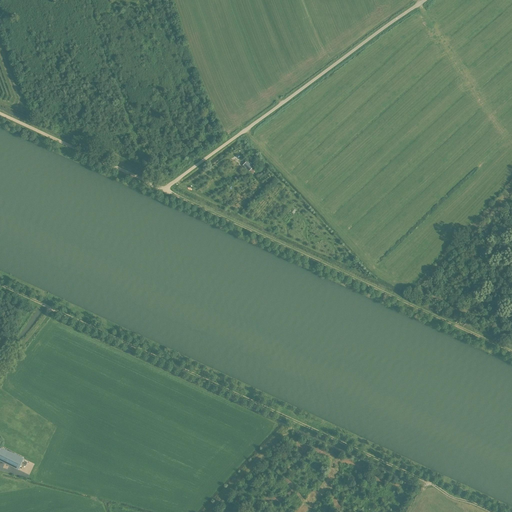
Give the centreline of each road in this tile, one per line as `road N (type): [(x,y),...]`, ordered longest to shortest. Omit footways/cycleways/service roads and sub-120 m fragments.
road 1 (track): [(491,511),(50,308)]
road 2 (track): [(511,350),(163,189)]
road 3 (unclassified): [(163,189),(424,0)]
road 4 (unclassified): [(163,189),(0,113)]
